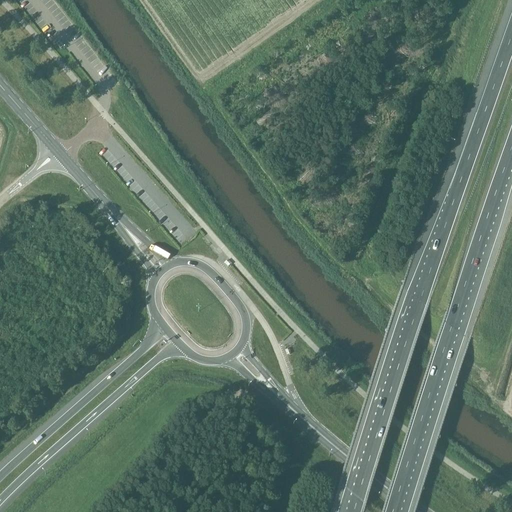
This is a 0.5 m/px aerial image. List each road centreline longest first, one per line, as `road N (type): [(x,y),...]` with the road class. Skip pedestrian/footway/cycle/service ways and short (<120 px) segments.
road 1 (motorway): [(511,33),(352,511)]
road 2 (motorway): [(393,511),(511,145)]
road 3 (motorway): [(0,501),(150,363),(180,346)]
road 4 (motorway): [(159,321),(134,356),(0,476)]
road 5 (primary): [(274,393),(419,511)]
road 6 (primary): [(241,343),(243,314),(222,285),(198,264),(172,263)]
